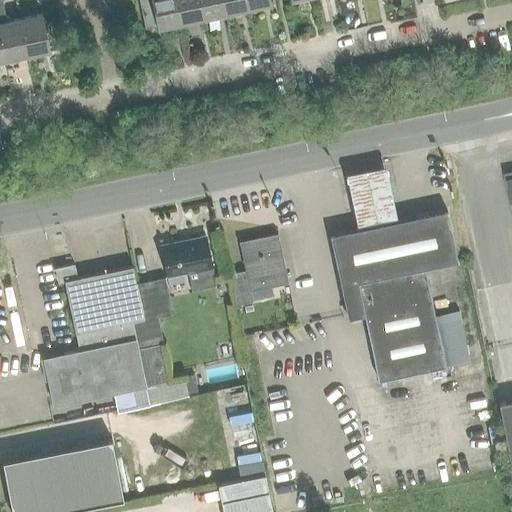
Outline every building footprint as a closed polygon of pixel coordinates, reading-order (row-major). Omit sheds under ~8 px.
[(137,0),(144,28),(156,26),(156,28),(179,23),(174,0),(137,0)] [(174,0),(179,23),(202,19),(197,0),(174,0)] [(197,0),(202,19),(224,14),(221,0),(197,0)] [(221,0),(224,14),(247,9),(245,0),(221,0)] [(268,0),(245,0),(247,9),(270,4),(268,0)] [(0,43),(4,61),(26,56),(19,20),(7,22),(2,1),(0,1),(0,43)] [(49,52),(42,15),(19,20),(26,56),(49,52)] [(348,169),(359,220),(398,212),(387,161),(348,169)] [(459,310),(433,316),(423,267),(456,260),(446,210),(329,234),(346,318),(363,314),(377,380),(444,366),(469,361),(459,310)] [(288,282),(277,234),(239,242),(245,270),(230,273),(236,304),(251,301),(249,290),(288,282)] [(205,235),(161,244),(167,274),(188,269),(193,289),(215,284),(211,265),(205,235)] [(65,281),(80,348),(137,335),(133,318),(144,315),(136,283),(132,264),(77,276),(74,263),(56,267),(59,282),(65,281)] [(152,402),(189,394),(185,374),(169,377),(161,341),(162,341),(156,314),(171,310),(164,277),(136,283),(144,315),(133,318),(137,335),(147,382),(152,402)] [(147,382),(137,335),(80,348),(45,356),(55,403),(145,383),(147,382)] [(511,398),(496,402),(511,483),(511,398)] [(111,438),(2,459),(12,511),(52,511),(123,498),(111,438)] [(262,460),(237,465),(240,479),(265,474),(262,460)] [(240,479),(218,484),(223,511),(272,511),(265,474),(240,479)]
